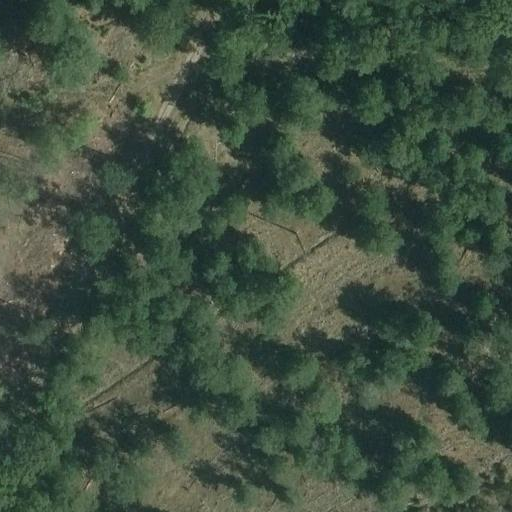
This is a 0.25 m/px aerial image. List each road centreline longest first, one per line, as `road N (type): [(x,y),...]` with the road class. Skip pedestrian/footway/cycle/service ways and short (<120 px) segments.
road 1 (track): [(0,433),(224,0)]
road 2 (track): [(0,128),(190,67)]
